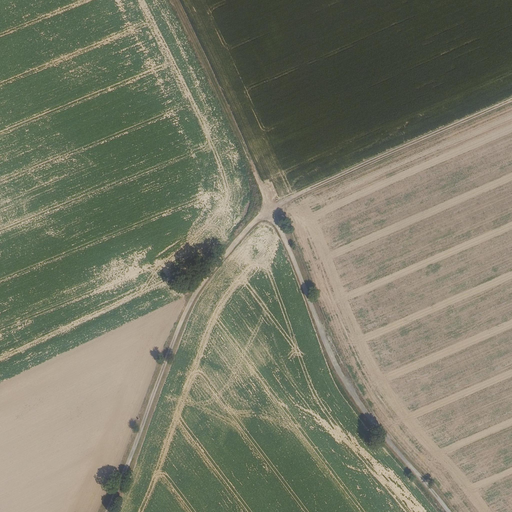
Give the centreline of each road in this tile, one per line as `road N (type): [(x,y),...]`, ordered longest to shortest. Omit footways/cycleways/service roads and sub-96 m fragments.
road 1 (track): [(108,511),(183,315),(235,240),(311,187),(511,99)]
road 2 (track): [(171,0),(343,382),(448,511)]
